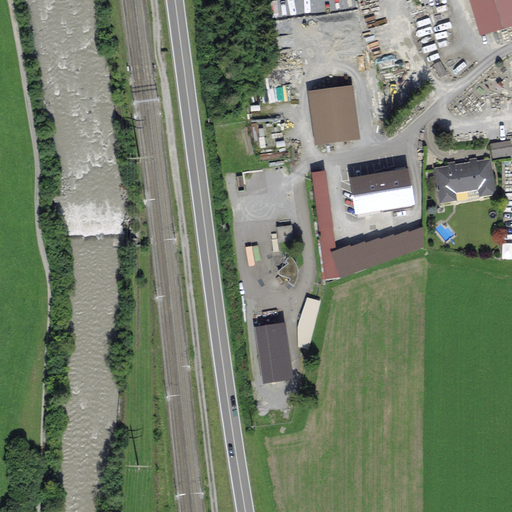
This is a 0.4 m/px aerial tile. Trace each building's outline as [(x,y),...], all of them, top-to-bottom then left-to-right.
[(511,24),(511,0),(464,0),(479,37),(511,24)] [(434,65),(440,78),(447,75),(440,62),(434,65)] [(310,86),(315,141),(361,136),(355,82),(310,86)] [(491,144),(493,161),(510,158),(507,142),(491,144)] [(482,188),(483,195),(494,194),(489,161),(436,170),(442,202),(453,200),(452,193),(482,188)] [(353,184),(359,216),(371,214),(370,207),(399,202),(401,209),(412,207),(405,168),(394,169),(395,177),(353,184)] [(313,176),(319,225),(332,223),(325,174),(313,176)] [(278,228),(279,242),(291,240),(289,226),(278,228)] [(338,277),(331,227),(319,229),(326,279),(338,277)] [(278,271),(279,275),(290,279),(288,283),(293,286),(297,279),(298,273),(296,264),(289,256),(285,261),(288,264),(278,271)] [(317,314),(303,310),(298,328),(299,347),(308,350),(317,314)] [(256,324),(265,381),(296,376),(287,319),(256,324)]
